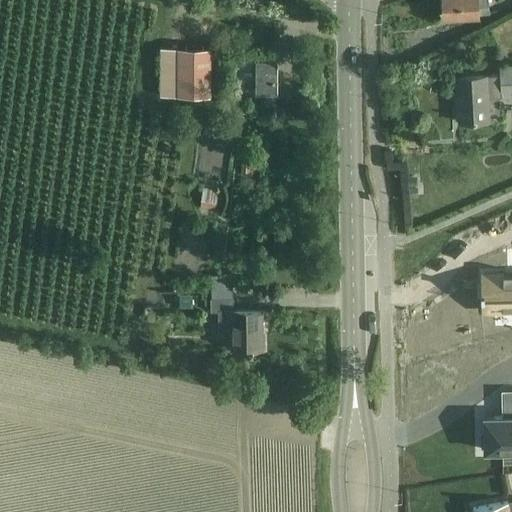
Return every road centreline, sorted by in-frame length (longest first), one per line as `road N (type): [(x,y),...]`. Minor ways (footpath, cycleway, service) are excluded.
road 1 (tertiary): [(347,0),(354,392)]
road 2 (tertiary): [(373,511),(375,469),(354,392)]
road 3 (tertiary): [(354,392),(342,431),(342,511)]
